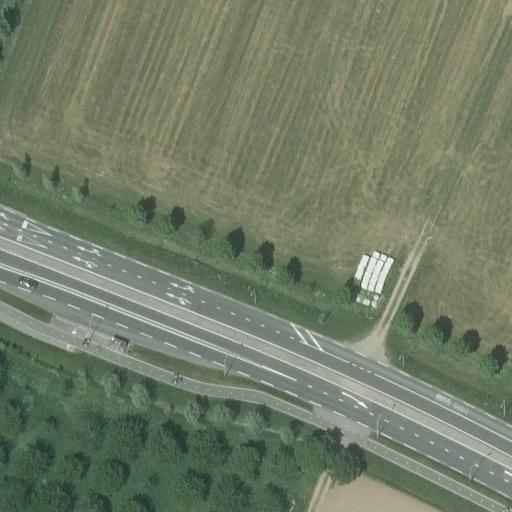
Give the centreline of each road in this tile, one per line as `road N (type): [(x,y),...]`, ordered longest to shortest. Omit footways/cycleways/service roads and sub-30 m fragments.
road 1 (primary): [(511,445),(404,390),(0,222)]
road 2 (primary): [(234,357),(511,487)]
road 3 (primary): [(0,256),(215,341),(234,357)]
road 4 (primary): [(0,275),(234,357)]
